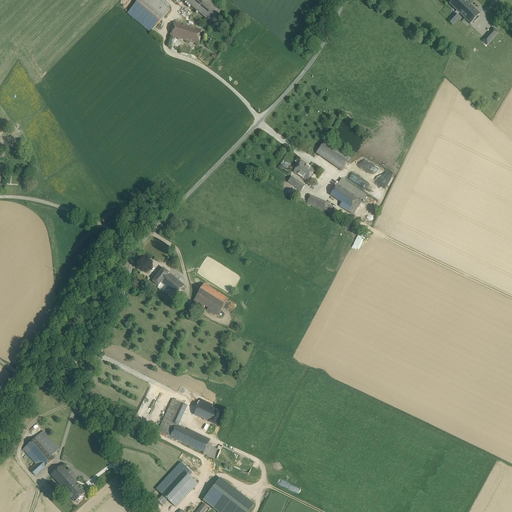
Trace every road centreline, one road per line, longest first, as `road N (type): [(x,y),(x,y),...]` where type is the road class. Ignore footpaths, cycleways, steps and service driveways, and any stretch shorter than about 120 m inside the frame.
road 1 (unclassified): [(345,0),(313,61),(134,256),(76,404)]
road 2 (track): [(140,247),(34,200),(0,198)]
road 3 (unclassified): [(146,511),(76,404)]
